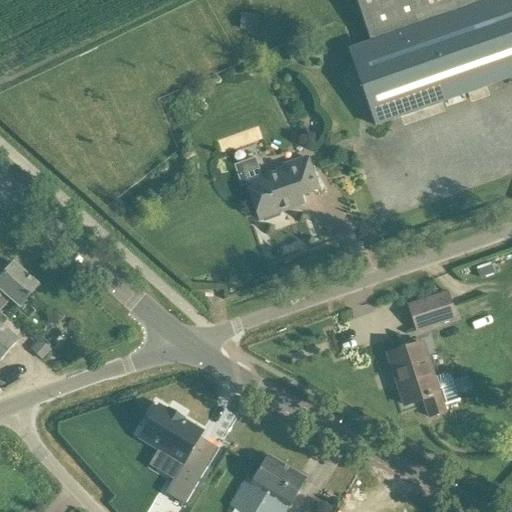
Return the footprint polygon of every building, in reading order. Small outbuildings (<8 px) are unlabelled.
[(511,0),(355,0),(371,43),(349,51),(376,126),(511,77),(511,0)] [(260,219),(283,211),(281,207),(302,199),(301,196),(319,190),(307,158),(288,165),(290,168),(247,184),(260,219)] [(14,263),(0,279),(0,297),(4,293),(20,307),(40,286),(14,263)] [(491,266),(476,271),(479,279),(494,274),(491,266)] [(417,330),(455,317),(448,294),(410,307),(417,330)] [(0,361),(19,340),(0,323),(0,361)] [(433,379),(422,344),(389,355),(405,406),(424,400),(430,419),(445,414),(443,406),(459,401),(453,382),(450,377),(446,376),(443,376),(433,379)] [(160,407),(143,436),(161,447),(186,462),(174,481),(167,493),(185,504),(209,467),(189,454),(199,437),(202,433),(181,420),(183,419),(170,411),(169,413),(160,407)] [(286,511),(306,479),(269,456),(252,484),(246,480),(230,508),(237,511),(286,511)]
